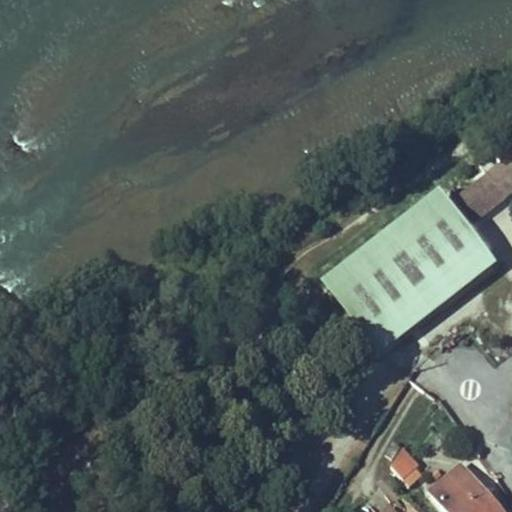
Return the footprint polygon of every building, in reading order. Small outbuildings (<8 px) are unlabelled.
[(511,161),(457,204),(474,226),(511,197),(511,161)] [(373,366),(493,273),(436,200),(316,293),(373,366)] [(423,473),(404,451),(391,470),(406,487),(419,476),(423,473)] [(495,511),(462,471),(432,496),(444,511),(495,511)] [(425,483),(419,476),(406,487),(412,494),(425,483)]
